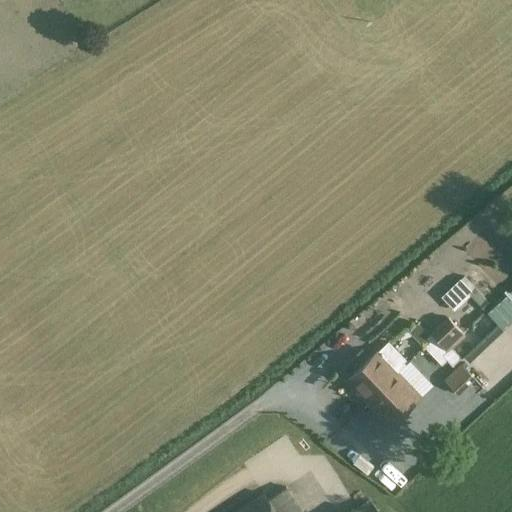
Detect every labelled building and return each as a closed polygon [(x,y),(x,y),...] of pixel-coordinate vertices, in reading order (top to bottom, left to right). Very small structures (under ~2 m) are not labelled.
[(482,307),(488,301),(464,275),(441,296),(454,310),(470,295),(482,307)] [(447,316),(421,342),(444,366),(449,362),(453,366),(462,357),(452,347),(466,335),(447,316)] [(378,351),(348,381),(368,402),(398,372),(405,365),(403,363),(406,360),(389,343),(379,352),(378,351)] [(444,380),(459,395),(476,378),(461,363),(444,380)] [(421,396),(398,372),(368,402),(390,426),(421,396)] [(277,511),(266,495),(239,511),(277,511)] [(343,511),(378,511),(370,499),(355,509),(353,506),(343,511)]
